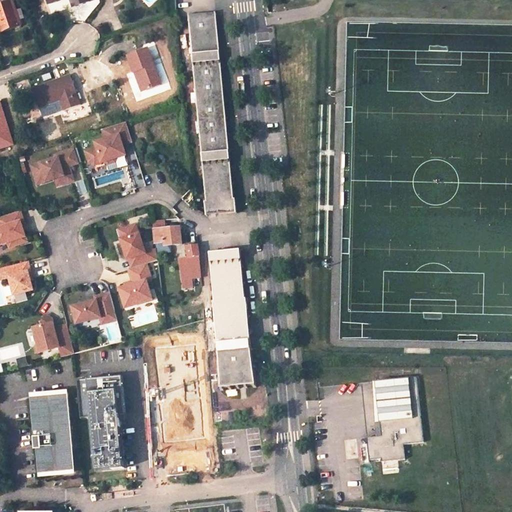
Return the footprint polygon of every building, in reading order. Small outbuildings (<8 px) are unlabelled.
[(13,2),(0,6),(0,24),(2,32),(21,25),(13,2)] [(217,14),(189,16),(207,201),(205,201),(206,216),(238,213),(237,200),(235,200),(230,149),(219,38),(217,14)] [(140,74),(146,89),(161,84),(148,49),(129,56),(135,72),(140,70),(142,74),(140,74)] [(135,72),(142,91),(146,89),(140,74),(142,74),(140,70),(135,72)] [(70,76),(34,89),(41,108),(61,100),(65,110),(81,104),(70,76)] [(0,149),(0,151),(11,147),(21,144),(13,122),(0,125),(0,149)] [(132,139),(127,123),(103,130),(106,140),(96,143),(98,148),(87,152),(90,162),(96,165),(105,162),(109,164),(116,162),(117,158),(127,155),(123,145),(123,142),(132,139)] [(80,163),(75,149),(58,155),(59,158),(41,164),(41,163),(31,166),(36,179),(45,176),(47,182),(55,179),(63,177),(65,184),(74,181),(70,166),(80,163)] [(47,182),(45,176),(36,179),(38,185),(47,182)] [(65,184),(63,177),(55,179),(58,186),(65,184)] [(24,230),(21,222),(24,221),(21,211),(0,217),(0,223),(2,228),(0,228),(0,244),(0,245),(1,245),(9,242),(11,247),(28,241),(24,230)] [(164,221),(153,222),(156,243),(165,242),(165,246),(182,244),(180,227),(165,229),(164,221)] [(146,253),(140,234),(139,234),(136,225),(120,230),(123,239),(122,239),(128,259),(130,258),(135,257),(138,266),(147,263),(158,260),(156,249),(146,253)] [(181,258),(183,278),(184,287),(191,286),(191,277),(201,276),(198,245),(188,246),(189,257),(181,258)] [(242,251),(210,254),(215,302),(212,303),(221,388),(257,385),(252,328),(249,300),(247,300),(245,282),(242,251)] [(31,279),(29,272),(31,271),(29,261),(8,267),(15,295),(34,290),(31,279)] [(152,279),(147,263),(138,266),(133,268),(129,269),(134,284),(121,288),(127,307),(153,299),(147,280),(152,279)] [(116,313),(111,292),(95,296),(96,300),(73,306),(77,323),(101,317),(116,313)] [(118,319),(116,313),(101,317),(103,323),(118,319)] [(75,354),(67,324),(55,327),(53,318),(49,319),(45,317),(42,321),(41,321),(42,325),(34,327),(41,352),(60,347),(63,357),(75,354)] [(427,441),(420,375),(378,380),(383,420),(379,421),(381,431),(384,430),(385,434),(370,436),(371,446),(373,458),(385,457),(385,460),(408,458),(407,443),(427,441)] [(127,414),(123,376),(78,380),(79,386),(82,418),(92,417),(95,457),(102,457),(103,471),(125,468),(120,414),(127,414)] [(75,472),(68,392),(32,395),(37,448),(43,448),(45,475),(75,472)] [(373,458),(371,446),(365,447),(366,459),(373,458)] [(75,475),(75,472),(45,475),(43,448),(40,448),(42,478),(75,475)]
